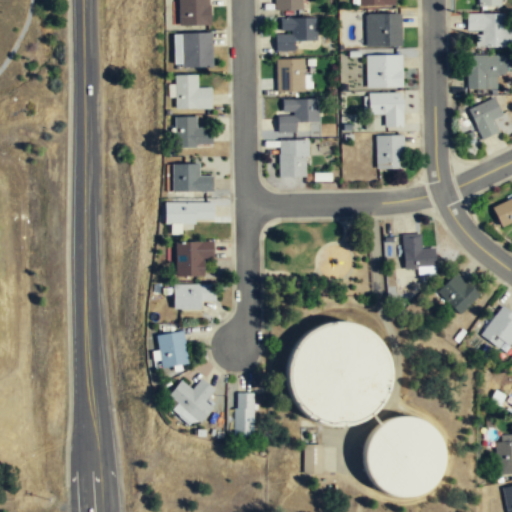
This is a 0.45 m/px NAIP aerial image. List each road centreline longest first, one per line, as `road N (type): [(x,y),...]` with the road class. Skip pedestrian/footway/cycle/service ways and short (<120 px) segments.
road 1 (secondary): [(89,400),(81,0)]
road 2 (residential): [(242,0),(245,206)]
road 3 (residential): [(441,194),(245,206)]
road 4 (residential): [(441,194),(432,0)]
road 5 (residential): [(245,206),(246,319),(234,349)]
